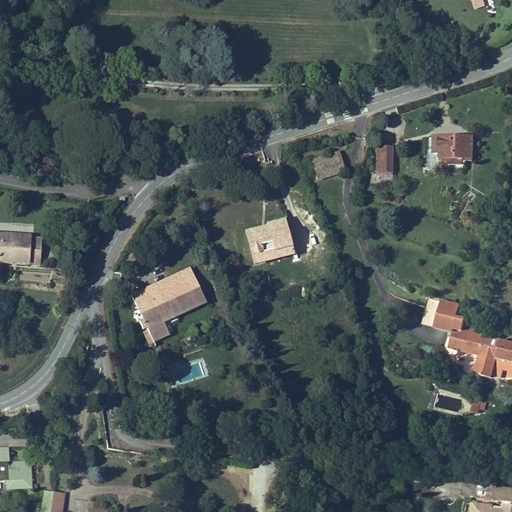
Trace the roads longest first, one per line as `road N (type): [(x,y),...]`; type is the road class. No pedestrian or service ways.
road 1 (tertiary): [(155,187),(211,155),(511,56)]
road 2 (tertiary): [(0,403),(48,372),(111,248),(155,187)]
road 3 (unknown): [(426,318),(396,297),(363,224),(363,106)]
road 4 (unknown): [(81,309),(76,496)]
road 5 (residential): [(0,178),(74,191),(137,181),(155,187)]
